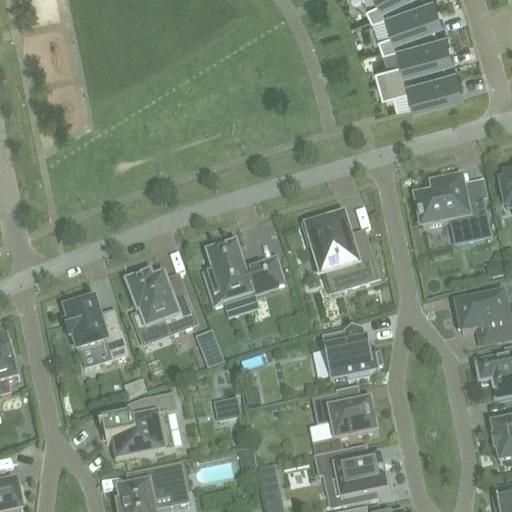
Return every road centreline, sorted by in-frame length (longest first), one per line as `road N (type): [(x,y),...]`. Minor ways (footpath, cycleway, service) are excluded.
road 1 (residential): [(27,278),(179,221),(378,161)]
road 2 (residential): [(462,511),(469,469),(448,364),(412,327)]
road 3 (residential): [(412,327),(396,391),(426,511)]
road 4 (residential): [(378,161),(412,327)]
road 5 (residential): [(15,284),(56,442)]
road 6 (residential): [(378,161),(511,125)]
road 7 (residential): [(27,278),(0,150)]
road 8 (residential): [(511,124),(472,0)]
